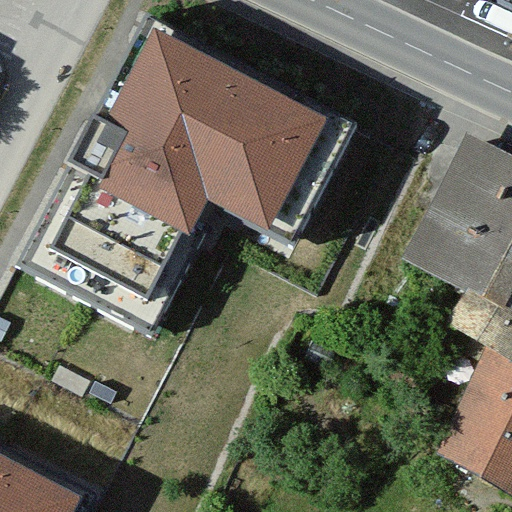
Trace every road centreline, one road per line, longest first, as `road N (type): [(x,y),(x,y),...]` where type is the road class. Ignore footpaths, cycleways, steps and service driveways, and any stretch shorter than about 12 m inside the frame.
road 1 (unclassified): [(313,0),(511,91)]
road 2 (residential): [(82,0),(0,160)]
